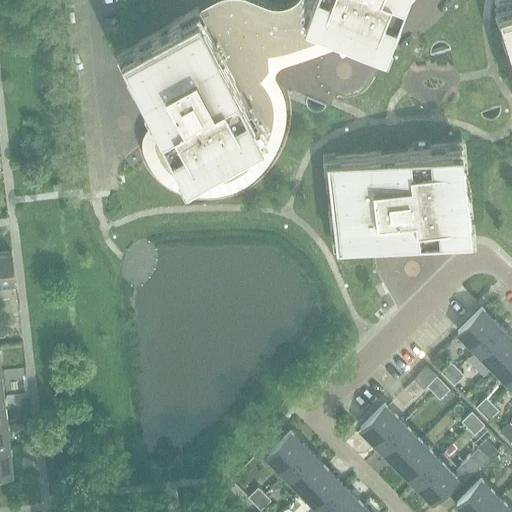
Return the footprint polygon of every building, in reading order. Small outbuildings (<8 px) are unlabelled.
[(295,0),(295,1),(291,4),(288,5),(285,6),(283,6),(281,7),(278,7),(275,7),(273,7),(271,6),(268,6),(253,0),(212,0),(209,2),(205,4),(198,8),(121,49),(149,101),(158,117),(165,131),(168,135),(186,169),(262,128),(237,81),(249,75),(355,117),(359,153),(326,157),(336,243),(395,237),(412,235),(471,228),(462,142),(429,145),(428,130),(511,102),(511,0),(498,0),(508,29),(430,55),(408,62),(373,48),(384,22),(392,0),(295,0)] [(11,251),(0,252),(0,283),(15,282),(11,251)] [(460,329),(478,348),(500,326),(482,308),(460,329)] [(478,348),(495,365),(511,348),(511,338),(500,326),(478,348)] [(511,348),(495,365),(511,383),(511,382),(511,348)] [(451,361),(441,370),(447,377),(457,367),(451,361)] [(457,367),(447,377),(453,383),(463,374),(457,367)] [(436,375),(427,385),(433,391),(443,381),(436,375)] [(443,381),(433,391),(439,397),(449,388),(443,381)] [(485,396),(475,406),(482,412),(492,403),(485,396)] [(492,403),(482,412),(488,419),(498,409),(492,403)] [(384,404),(363,425),(380,444),(402,423),(384,404)] [(471,411),(461,420),(467,426),(477,417),(471,411)] [(477,417),(467,426),(473,432),(483,423),(477,417)] [(0,421),(0,447),(10,446),(7,421),(0,421)] [(402,423),(380,444),(398,461),(419,440),(402,423)] [(268,453),(287,472),(309,451),(290,431),(268,453)] [(419,440),(398,461),(415,479),(437,458),(419,440)] [(0,473),(13,472),(10,446),(0,447),(0,473)] [(437,458),(415,479),(432,497),(445,484),(453,492),(473,472),(488,457),(479,447),(457,469),(459,471),(454,476),(437,458)] [(287,472),(305,491),(327,469),(309,451),(287,472)] [(305,491),(323,509),(345,488),(327,469),(305,491)] [(473,472),(453,492),(460,499),(458,501),(469,511),(483,511),(498,498),(480,480),(473,472)] [(258,486),(248,496),(254,502),(264,493),(258,486)] [(323,509),(326,511),(357,511),(363,506),(345,488),(323,509)] [(264,493),(254,502),(260,509),(270,500),(264,493)] [(511,511),(498,498),(483,511),(511,511)]
